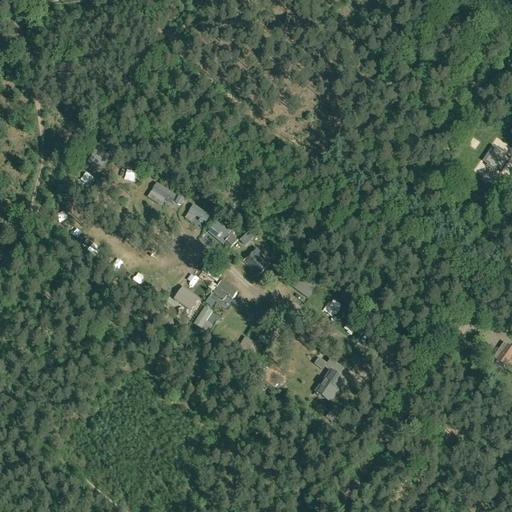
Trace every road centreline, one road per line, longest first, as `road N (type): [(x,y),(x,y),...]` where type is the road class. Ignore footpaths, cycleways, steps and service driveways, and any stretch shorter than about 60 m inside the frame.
road 1 (track): [(288,302),(260,293),(207,251),(171,246),(101,196)]
road 2 (unclassified): [(410,412),(511,263)]
road 3 (track): [(339,511),(410,412)]
